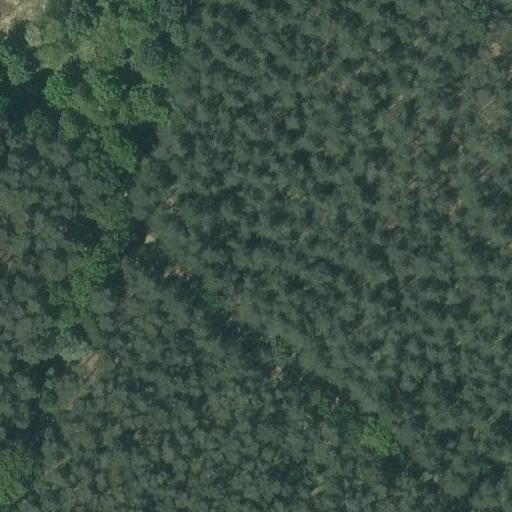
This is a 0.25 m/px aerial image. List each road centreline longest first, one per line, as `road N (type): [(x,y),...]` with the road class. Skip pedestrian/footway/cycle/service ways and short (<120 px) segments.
road 1 (track): [(2,511),(189,0)]
road 2 (track): [(467,511),(113,217)]
